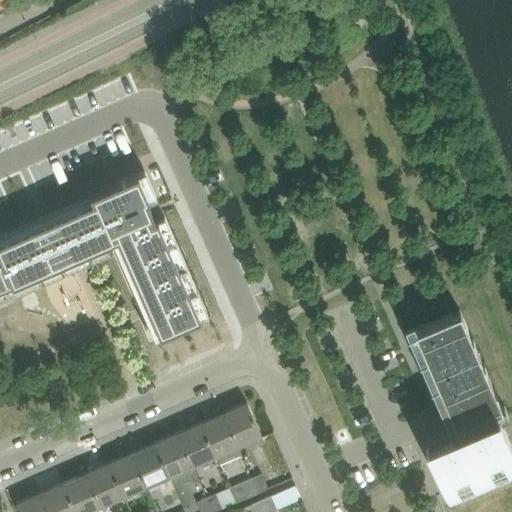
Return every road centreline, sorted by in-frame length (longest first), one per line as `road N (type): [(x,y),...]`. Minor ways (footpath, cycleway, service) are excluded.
road 1 (residential): [(259,350),(143,89)]
road 2 (residential): [(0,464),(259,350)]
road 3 (residential): [(314,472),(390,438),(341,315)]
road 4 (unknown): [(141,402),(64,219)]
road 5 (tertiary): [(0,84),(174,0)]
road 6 (residential): [(0,151),(143,89)]
road 7 (residential): [(314,472),(259,350)]
